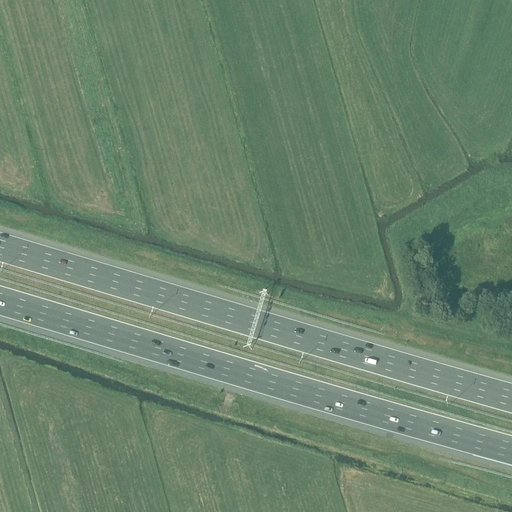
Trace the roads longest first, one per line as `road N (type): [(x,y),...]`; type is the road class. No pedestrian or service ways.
road 1 (motorway): [(511,398),(0,248)]
road 2 (motorway): [(0,301),(511,449)]
road 3 (track): [(511,186),(422,238),(419,252),(434,293),(447,304),(511,323)]
